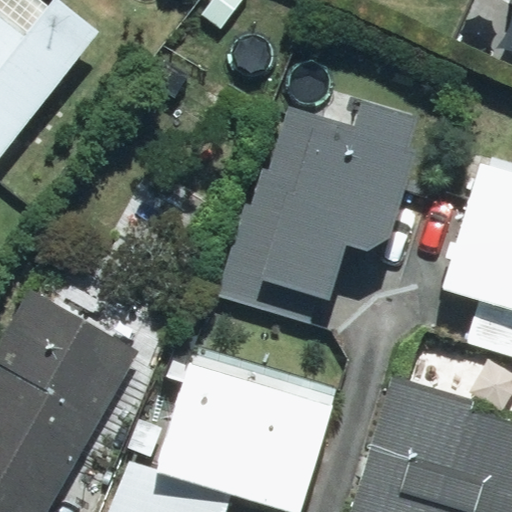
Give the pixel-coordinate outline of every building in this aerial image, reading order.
[(0,158),(25,126),(34,133),(75,82),(67,75),(100,33),(57,0),(55,0),(27,36),(0,14),(0,158)] [(245,203),(219,297),(311,323),(318,298),(329,301),(344,246),(366,252),(389,238),(414,151),(407,149),(416,118),(360,103),(354,126),(287,107),(259,207),(245,203)] [(511,171),(477,162),(443,288),(480,298),(468,345),(511,356),(511,171)] [(120,340),(30,290),(0,343),(0,363),(3,365),(0,369),(0,511),(50,511),(141,350),(121,339),(120,340)] [(297,511),(331,409),(188,363),(155,466),(130,458),(112,511),(224,511),(231,492),(291,511),(297,511)] [(392,376),(350,511),(511,511),(511,424),(470,412),(473,400),(392,376)]
